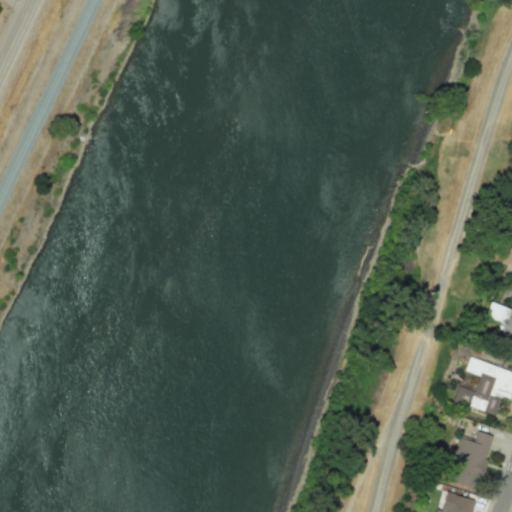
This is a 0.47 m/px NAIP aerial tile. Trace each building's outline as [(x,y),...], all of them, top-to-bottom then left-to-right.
[(511,246),(507,245),(501,263),(511,266),(511,246)] [(511,294),(499,341),(511,344),(511,294)] [(511,386),(511,371),(468,357),(464,371),(477,375),(473,389),(457,384),(451,401),(494,415),(500,395),(508,398),(511,386)] [(491,435),(475,431),(472,441),(456,437),(443,480),(475,490),(491,435)] [(469,511),(473,499),(445,492),(440,510),(434,509),(433,511),(469,511)]
